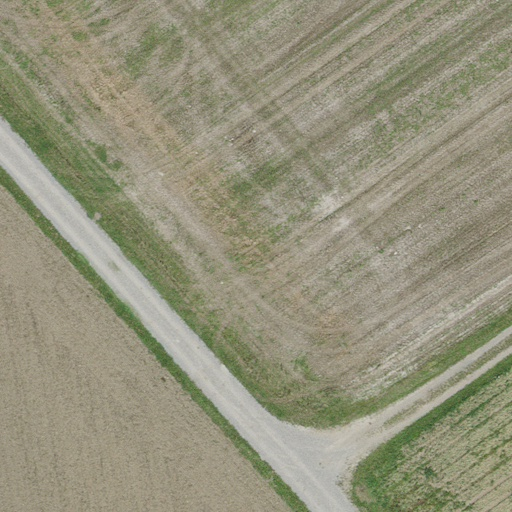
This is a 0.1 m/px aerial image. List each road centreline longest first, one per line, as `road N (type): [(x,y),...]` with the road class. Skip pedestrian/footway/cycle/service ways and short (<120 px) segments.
road 1 (track): [(0,140),(341,511)]
road 2 (track): [(311,478),(511,341)]
